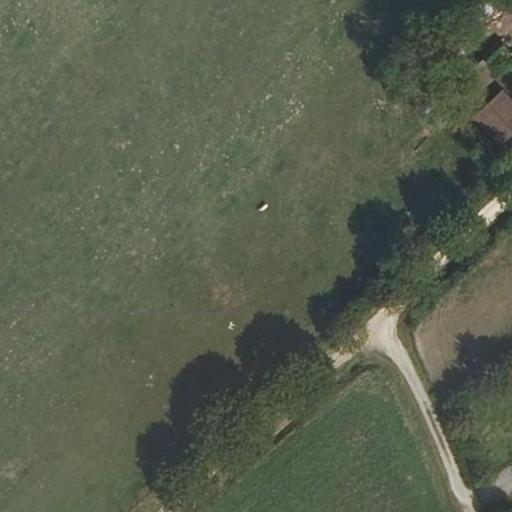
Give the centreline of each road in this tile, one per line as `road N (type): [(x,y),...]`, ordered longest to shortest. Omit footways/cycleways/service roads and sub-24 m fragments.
road 1 (track): [(378,330),(174,511)]
road 2 (residential): [(378,330),(511,199)]
